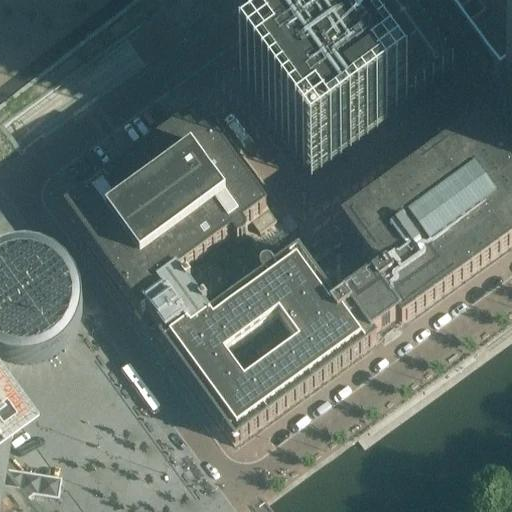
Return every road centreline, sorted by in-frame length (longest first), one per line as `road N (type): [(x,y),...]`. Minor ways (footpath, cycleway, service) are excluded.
road 1 (residential): [(511,293),(244,486),(217,468),(20,191),(193,57)]
road 2 (residential): [(406,0),(477,96),(308,217),(193,57)]
road 3 (unknown): [(0,416),(37,437),(81,511)]
